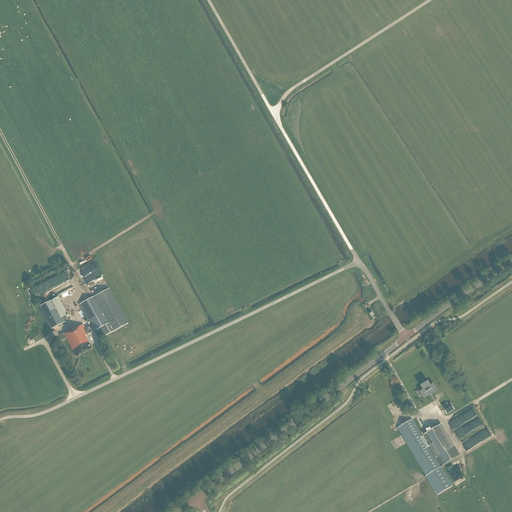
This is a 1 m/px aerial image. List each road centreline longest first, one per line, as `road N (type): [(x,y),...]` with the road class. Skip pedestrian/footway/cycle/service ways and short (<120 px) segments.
road 1 (unclassified): [(0,421),(63,403),(358,261)]
road 2 (tertiary): [(196,498),(405,337)]
road 3 (track): [(85,293),(0,133)]
road 4 (unclassified): [(358,261),(275,116)]
road 5 (tertiary): [(405,337),(511,262)]
